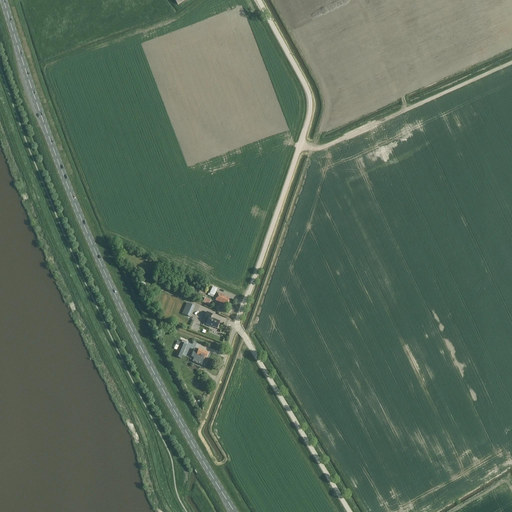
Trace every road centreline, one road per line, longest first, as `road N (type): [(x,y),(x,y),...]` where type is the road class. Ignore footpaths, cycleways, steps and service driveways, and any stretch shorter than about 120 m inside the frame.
road 1 (primary): [(234,511),(99,260),(3,0)]
road 2 (unclassified): [(349,511),(237,325),(299,145)]
road 3 (unclassified): [(299,145),(321,148),(511,62)]
road 4 (unclassified): [(299,145),(308,94),(259,0)]
